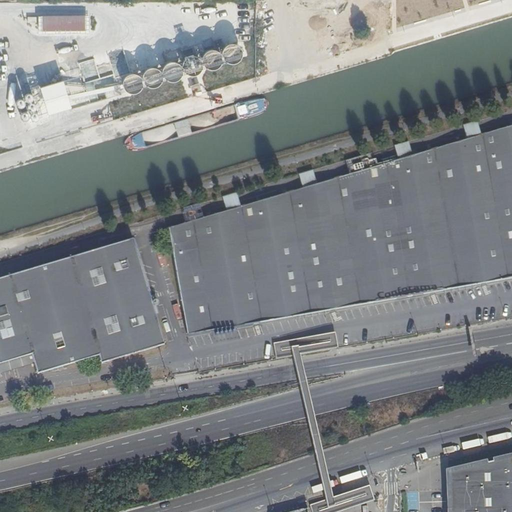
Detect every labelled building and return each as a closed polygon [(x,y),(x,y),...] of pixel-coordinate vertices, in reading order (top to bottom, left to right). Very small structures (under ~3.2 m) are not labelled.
[(38,17),(38,33),(83,32),(82,16),(38,17)] [(175,78),(234,64),(230,46),(173,61),(176,73),(173,74),(173,76),(174,76),(175,78)] [(91,59),(78,63),(83,81),(96,77),(91,59)] [(511,126),(314,185),(300,188),(238,208),(225,212),(201,219),(184,224),(169,229),(188,336),(511,276),(511,126)] [(310,171),(310,170),(296,173),(297,175),(298,182),(300,188),(314,185),(312,178),(310,171)] [(236,200),(233,193),(221,197),(223,204),(225,212),(238,208),(236,200)] [(182,217),(184,224),(201,219),(199,212),(196,204),(180,209),(182,217)] [(0,278),(0,364),(29,356),(32,365),(35,376),(47,373),(99,357),(101,365),(164,346),(133,239),(0,278)] [(29,356),(0,364),(0,374),(32,365),(29,356)] [(450,511),(511,511),(511,457),(449,473),(449,488),(450,511)]
